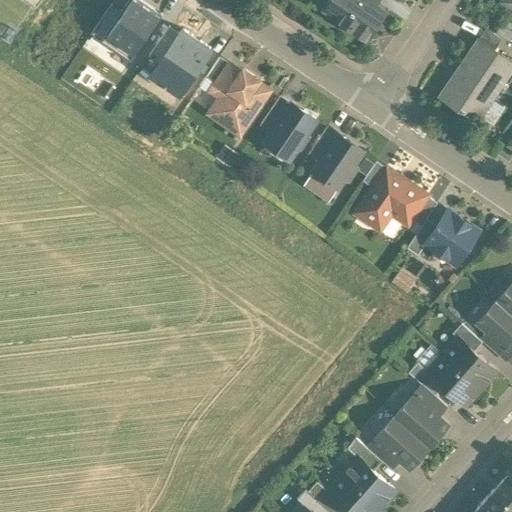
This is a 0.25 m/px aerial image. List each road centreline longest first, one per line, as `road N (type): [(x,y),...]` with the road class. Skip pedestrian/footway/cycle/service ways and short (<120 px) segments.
road 1 (residential): [(207,0),(374,108)]
road 2 (residential): [(374,108),(511,202)]
road 3 (residential): [(447,0),(374,108)]
road 4 (residential): [(511,416),(428,511)]
